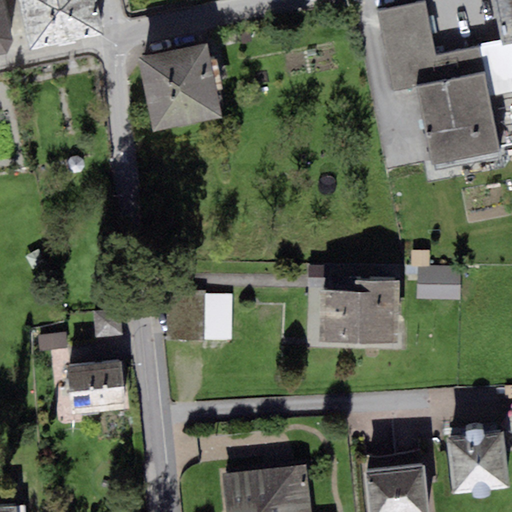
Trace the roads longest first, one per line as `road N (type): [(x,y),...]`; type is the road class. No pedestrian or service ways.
road 1 (residential): [(114,37),(166,511)]
road 2 (residential): [(114,37),(289,0)]
